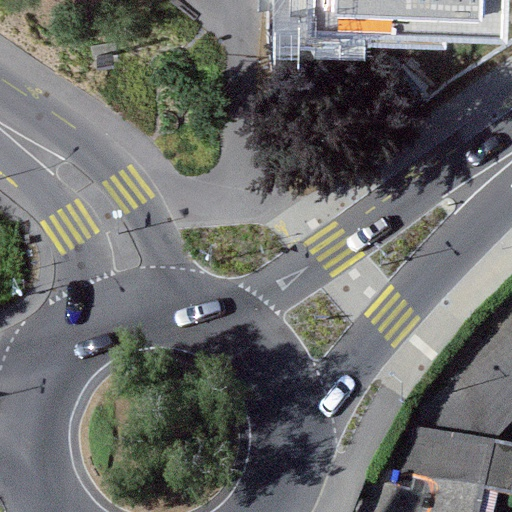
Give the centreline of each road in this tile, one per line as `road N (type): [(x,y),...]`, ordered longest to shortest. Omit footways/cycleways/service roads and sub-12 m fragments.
road 1 (primary): [(286,470),(382,327),(511,182)]
road 2 (primary): [(511,142),(444,170),(276,286),(196,312)]
road 3 (residential): [(0,120),(104,207),(128,254),(136,309)]
road 4 (primary): [(286,470),(286,404),(273,373),(253,346),(196,312)]
road 5 (primary): [(80,335),(60,353),(35,399),(29,426),(36,478)]
